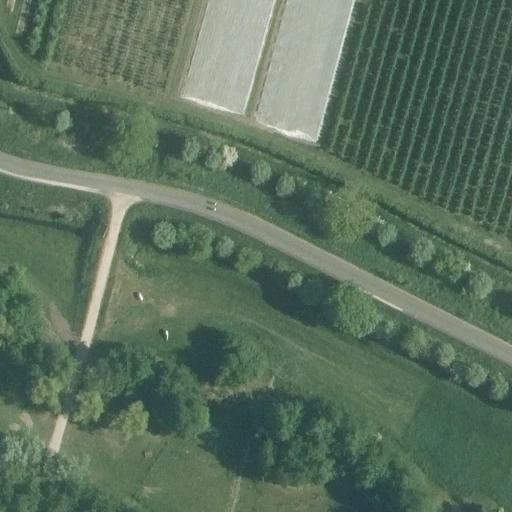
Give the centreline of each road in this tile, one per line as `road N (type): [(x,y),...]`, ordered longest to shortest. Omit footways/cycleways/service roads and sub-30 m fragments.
road 1 (track): [(0,250),(31,272),(68,337),(194,350),(233,319),(511,456)]
road 2 (unclassified): [(511,356),(258,227),(0,161)]
